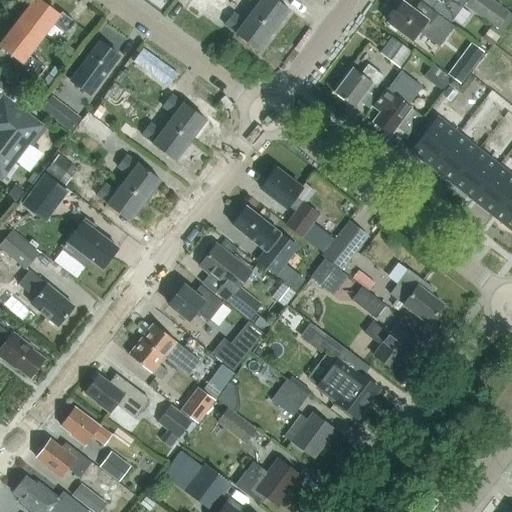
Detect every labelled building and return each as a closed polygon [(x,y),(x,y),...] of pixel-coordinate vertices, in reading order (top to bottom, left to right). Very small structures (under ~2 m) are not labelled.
[(59,16),(37,0),(34,0),(18,21),(41,39),(53,24),(66,34),(75,23),(62,12),(59,16)] [(247,0),(256,7),(250,15),(273,31),(289,10),(274,0),(247,0)] [(461,0),(421,0),(450,22),(465,2),(461,0)] [(496,29),(508,12),(492,0),(467,0),(464,5),(496,29)] [(453,27),(436,14),(430,23),(423,17),(421,19),(401,4),(387,23),(412,42),(418,33),(438,48),(453,27)] [(73,19),(88,30),(98,17),(84,6),(73,19)] [(235,33),(234,35),(257,52),(273,31),(250,15),(244,23),(232,14),(224,25),(235,33)] [(29,54),(41,39),(18,21),(0,44),(23,62),(21,66),(34,76),(43,65),(29,54)] [(400,68),(411,52),(391,37),(379,53),(400,68)] [(118,57),(99,43),(82,67),(77,63),(67,78),(90,95),(118,57)] [(462,54),(475,64),(484,53),(471,43),(462,54)] [(132,62),(168,88),(178,73),(143,47),(132,62)] [(354,109),(372,85),(376,88),(384,78),(367,65),(360,75),(352,69),(334,93),(354,109)] [(54,66),(49,74),(53,77),(59,70),(54,66)] [(411,109),(407,106),(421,87),(401,72),(388,90),(386,89),(373,106),(381,112),(373,123),(391,135),(411,109)] [(48,74),(43,81),(48,85),(53,78),(48,74)] [(0,81),(0,175),(1,177),(39,127),(18,110),(25,101),(0,81)] [(172,95),(163,107),(175,116),(169,124),(191,141),(206,120),(184,103),(184,104),(172,95)] [(80,119),(60,104),(50,118),(69,133),(80,119)] [(437,116),(410,150),(431,167),(458,133),(437,116)] [(111,133),(91,117),(84,127),(104,142),(111,133)] [(175,162),(191,141),(169,124),(163,133),(151,124),(142,135),(154,144),(153,145),(175,162)] [(458,133),(431,167),(452,183),(479,149),(458,133)] [(479,149),(452,183),(472,199),(499,165),(479,149)] [(59,154),(45,173),(64,187),(78,168),(59,154)] [(145,202),(161,181),(139,164),(138,165),(126,157),(118,168),(130,177),(124,185),(145,202)] [(511,175),(499,165),(472,199),(492,215),(511,190),(511,175)] [(302,188),(277,169),(262,189),(287,208),(289,206),(297,212),(287,224),(323,252),(333,239),(313,223),(319,214),(296,197),(302,188)] [(45,222),(60,202),(68,191),(64,187),(45,173),(21,204),(45,222)] [(24,192),(14,185),(7,195),(17,202),(24,192)] [(130,222),(145,202),(124,185),(117,194),(105,185),(97,196),(109,204),(108,206),(130,222)] [(511,190),(492,215),(511,230),(511,190)] [(246,207),(232,224),(267,252),(259,261),(276,275),(298,247),(280,233),(246,207)] [(93,260),(104,268),(119,248),(94,230),(98,226),(86,217),(63,249),(88,267),(93,260)] [(26,268),(39,252),(13,231),(0,247),(26,268)] [(336,237),(328,247),(347,262),(355,252),(336,237)] [(239,267),(241,264),(217,244),(199,266),(223,285),(216,293),(248,318),(258,307),(236,289),(248,274),(239,267)] [(336,268),(324,259),(310,276),(322,285),(336,268)] [(18,283),(36,299),(32,304),(59,327),(75,308),(30,270),(18,283)] [(398,284),(391,294),(403,303),(402,304),(428,324),(443,304),(430,294),(434,289),(409,271),(408,272),(411,274),(401,286),(398,284)] [(195,294),(184,285),(169,305),(189,321),(196,312),(208,321),(222,304),(201,287),(195,294)] [(384,306),(360,287),(352,298),(376,317),(384,306)] [(269,324),(261,317),(255,324),(263,331),(269,324)] [(388,333),(372,321),(364,331),(380,344),(373,353),(393,369),(415,341),(394,325),(388,333)] [(310,323),(300,336),(321,352),(323,350),(327,353),(340,363),(348,353),(310,323)] [(153,325),(142,339),(164,357),(188,377),(200,362),(185,350),(186,350),(153,325)] [(0,327),(0,357),(17,372),(19,370),(30,379),(45,361),(33,352),(34,350),(14,334),(11,337),(0,327)] [(287,356),(298,342),(287,333),(276,347),(287,356)] [(226,343),(216,354),(233,368),(253,344),(242,336),(232,348),(226,343)] [(158,364),(164,357),(142,339),(128,357),(160,381),(167,372),(158,364)] [(340,363),(321,390),(337,402),(336,403),(357,418),(379,389),(362,377),(369,368),(348,353),(340,363)] [(213,379),(224,386),(233,374),(222,366),(213,379)] [(85,394),(96,402),(95,404),(109,415),(116,405),(135,419),(149,400),(116,375),(109,384),(98,376),(85,394)] [(308,396),(286,380),(270,400),(292,417),(308,396)] [(197,423),(215,400),(197,387),(179,410),(197,423)] [(157,422),(178,438),(191,421),(170,405),(157,422)] [(245,444),(256,430),(227,407),(216,422),(245,444)] [(104,445),(111,436),(73,408),(60,426),(71,435),(70,436),(85,447),(92,436),(104,445)] [(313,459),(335,430),(313,413),(306,421),(300,416),(285,437),(313,459)] [(60,479),(67,470),(79,478),(90,463),(65,444),(61,449),(50,441),(36,458),(47,467),(45,468),(60,479)] [(180,450),(162,475),(212,511),(231,485),(203,464),(202,466),(180,450)] [(111,451),(99,467),(119,482),(131,466),(111,451)] [(277,507),(300,476),(278,460),(268,473),(254,461),(235,484),(259,504),(265,497),(277,507)] [(20,498),(18,501),(31,511),(49,511),(50,511),(88,511),(64,492),(59,499),(38,482),(35,486),(25,478),(14,492),(20,498)] [(99,511),(105,505),(80,485),(71,496),(92,511),(99,511)] [(227,499),(217,511),(247,511),(242,508),(241,509),(227,499)]
